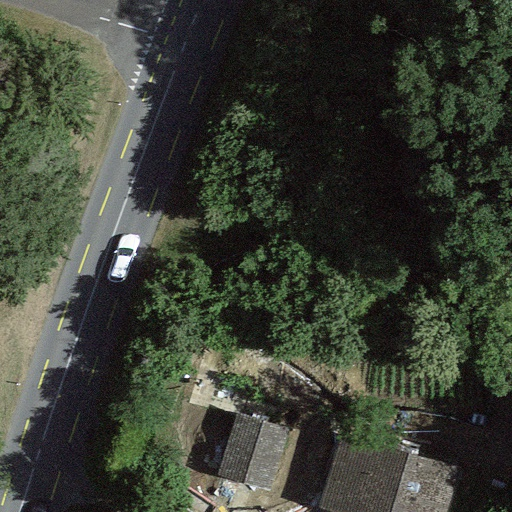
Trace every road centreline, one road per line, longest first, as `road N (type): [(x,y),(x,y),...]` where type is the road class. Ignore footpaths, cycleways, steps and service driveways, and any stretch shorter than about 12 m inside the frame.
road 1 (secondary): [(185,48),(27,511)]
road 2 (unclassified): [(36,0),(185,48)]
